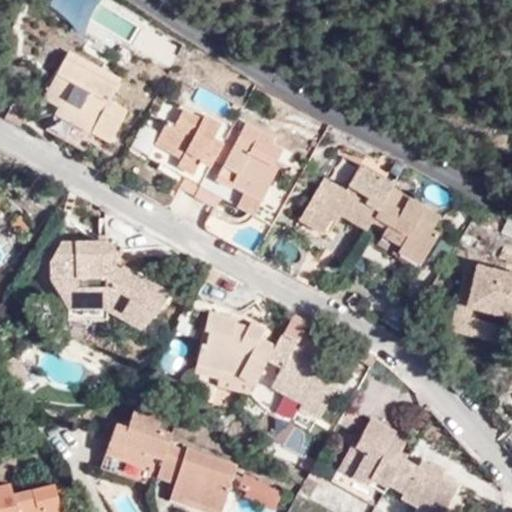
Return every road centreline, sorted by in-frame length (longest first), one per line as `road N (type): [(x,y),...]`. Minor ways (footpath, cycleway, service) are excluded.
road 1 (residential): [(511,479),(400,358),(363,331),(0,135)]
road 2 (unclassified): [(144,0),(303,100),(511,205)]
